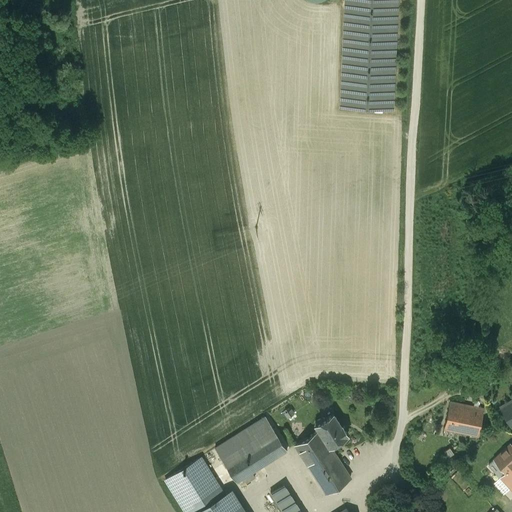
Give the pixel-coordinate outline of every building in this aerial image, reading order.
[(396,0),(345,0),(341,108),(392,110),(396,0)] [(511,398),(500,406),(511,427),(511,426),(511,398)] [(483,408),(450,401),(444,429),(477,436),(483,408)] [(333,414),(326,418),(322,418),(316,421),(315,425),(318,429),(318,430),(329,446),(330,445),(347,434),(341,425),(333,414)] [(265,416),(215,448),(224,462),(274,430),(265,416)] [(318,429),(294,445),(325,493),(350,478),(330,445),(329,446),(318,430),(318,429)] [(274,430),(224,462),(236,482),(287,450),(274,430)] [(511,444),(511,443),(494,460),(499,466),(494,471),(500,477),(511,465),(511,444)] [(201,457),(165,479),(185,511),(196,511),(224,495),(201,457)] [(494,460),(489,465),(494,471),(499,466),(494,460)] [(511,465),(500,477),(504,481),(511,489),(511,465)] [(500,477),(494,483),(497,487),(504,481),(500,477)] [(379,479),(368,483),(371,490),(381,486),(379,479)] [(224,495),(235,511),(247,511),(233,489),(224,495)] [(275,499),(270,492),(256,501),(263,511),(283,511),(275,499)] [(235,511),(224,495),(196,511),(235,511)]
